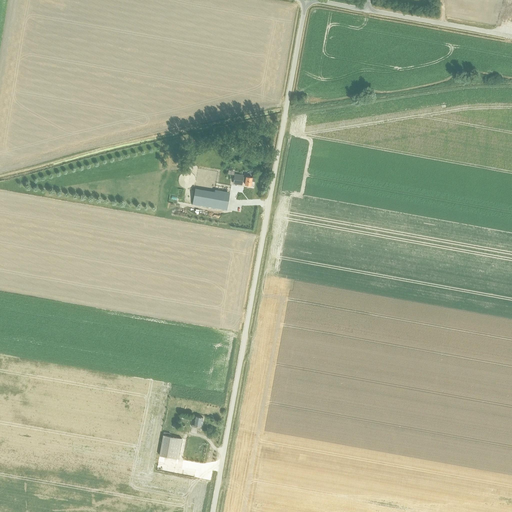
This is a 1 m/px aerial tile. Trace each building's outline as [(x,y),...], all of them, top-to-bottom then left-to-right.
[(234,174),(233,182),(242,184),(242,181),(245,181),(245,184),(251,185),(251,181),(255,182),(255,178),(246,176),(246,177),(243,176),(234,174)] [(226,210),(229,194),(214,191),(195,188),(192,203),(211,207),(226,210)] [(203,417),(194,416),(193,424),(192,424),(191,426),(196,427),(196,425),(201,426),(203,417)] [(182,438),(163,435),(159,455),(178,458),(182,438)] [(206,464),(209,441),(190,439),(187,462),(206,464)]
